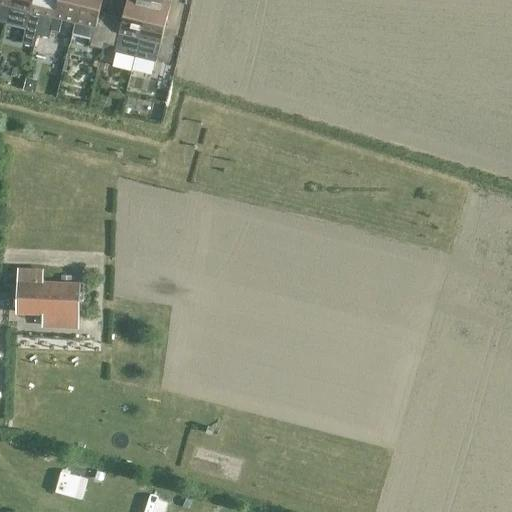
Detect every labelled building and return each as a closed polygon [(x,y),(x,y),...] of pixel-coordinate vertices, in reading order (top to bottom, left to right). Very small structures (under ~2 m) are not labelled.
[(0,0),(0,20),(5,22),(10,0),(0,0)] [(38,30),(45,2),(35,0),(10,0),(5,22),(38,30)] [(38,30),(37,34),(49,37),(51,29),(59,31),(62,18),(75,21),(79,0),(57,0),(56,5),(45,2),(38,30)] [(90,45),(102,48),(104,42),(103,42),(109,18),(98,15),(101,0),(79,0),(75,21),(72,32),(91,37),(90,45)] [(103,42),(104,42),(115,45),(114,51),(135,56),(148,0),(126,0),(121,21),(109,18),(103,42)] [(154,0),(148,0),(135,56),(155,61),(156,59),(168,62),(175,34),(163,31),(170,1),(164,0),(158,0),(158,1),(154,0)] [(42,325),(77,326),(80,281),(41,279),(42,269),(18,267),(16,310),(43,312),(42,325)]
